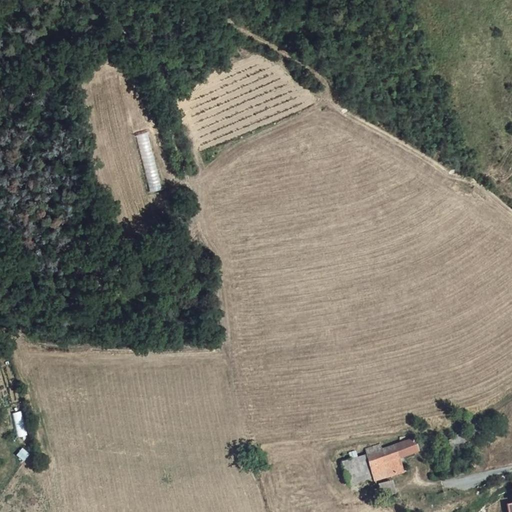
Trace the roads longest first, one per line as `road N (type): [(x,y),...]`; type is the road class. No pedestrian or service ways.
road 1 (track): [(0,338),(152,245),(173,215),(182,177),(115,0)]
road 2 (track): [(511,212),(470,179),(164,0)]
